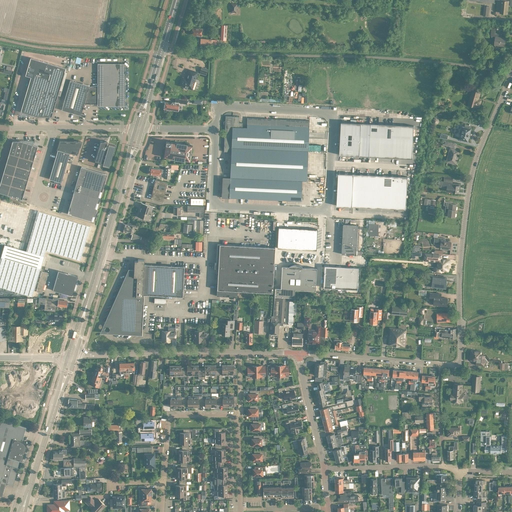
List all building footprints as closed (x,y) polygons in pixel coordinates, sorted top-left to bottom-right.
[(501,9),(501,12),(508,13),(509,0),(505,0),(496,0),(496,9),(501,9)] [(197,35),(197,36),(200,36),(201,36),(201,31),(204,31),(204,28),(202,28),(201,28),(192,27),(191,34),(197,35)] [(491,35),(493,36),(493,37),(494,38),(496,38),(497,39),(496,45),(504,46),(506,37),(502,36),(502,33),(496,32),(496,27),(492,27),(491,35)] [(217,40),(211,39),(200,38),(200,45),(210,46),(210,45),(216,45),(217,40)] [(30,76),(20,111),(37,116),(51,116),(65,67),(30,57),(25,75),(30,76)] [(70,79),(61,109),(74,113),(80,115),(84,103),(97,103),(97,104),(123,105),(124,63),(97,63),(97,85),(89,87),(89,85),(82,83),(70,79)] [(184,88),(186,89),(187,88),(187,87),(191,89),(197,72),(189,70),(186,78),(182,77),(180,85),(184,86),(183,87),(184,88)] [(400,92),(400,93),(411,93),(411,82),(401,82),(400,92)] [(321,85),(320,92),(336,93),(337,89),(337,86),(321,85)] [(472,90),(468,104),(478,107),(480,100),(478,99),(480,92),(472,90)] [(400,93),(399,103),(410,104),(411,93),(400,93)] [(171,101),(171,103),(170,103),(165,102),(164,107),(164,108),(165,109),(164,111),(168,112),(168,109),(173,110),(177,111),(179,103),(186,104),(187,100),(183,99),(177,98),(177,102),(174,102),(171,101)] [(221,193),(221,197),(227,197),(229,197),(243,198),(269,199),(281,200),(301,200),(301,180),(306,181),(309,122),(309,120),(269,118),(247,117),(246,127),(242,127),(242,122),(239,122),(239,116),(225,115),(225,120),(224,120),(224,121),(223,121),(223,123),(224,124),(225,124),(225,127),(224,134),(223,151),(231,151),(230,173),(230,175),(230,177),(222,177),(221,193)] [(340,132),(360,133),(361,122),(341,121),(340,132)] [(371,123),(361,122),(360,133),(360,139),(370,140),(371,123)] [(378,123),(371,123),(370,140),(378,140),(378,123)] [(378,140),(385,140),(386,124),(378,123),(378,140)] [(394,124),(386,124),(385,140),(393,141),(394,124)] [(394,124),(393,141),(400,141),(401,124),(394,124)] [(413,142),(413,125),(401,124),(400,141),(413,142)] [(470,125),(465,124),(464,126),(463,126),(461,130),(460,130),(459,134),(460,134),(459,138),(461,139),(461,140),(465,141),(465,140),(468,140),(469,136),(470,132),(471,128),(469,127),(470,125)] [(340,132),(340,144),(360,145),(360,139),(360,133),(340,132)] [(369,156),(370,140),(360,139),(360,145),(359,156),(369,156)] [(8,153),(13,154),(17,140),(12,140),(8,153)] [(20,140),(17,140),(13,154),(18,156),(22,141),(20,140)] [(78,141),(66,141),(60,140),(60,141),(55,155),(49,177),(49,178),(61,182),(66,162),(69,153),(74,153),(76,153),(77,153),(81,141),(79,141),(78,141)] [(385,140),(378,140),(370,140),(369,156),(392,157),(393,141),(385,140)] [(22,141),(18,156),(23,157),(27,143),(22,141)] [(100,141),(94,160),(101,162),(102,162),(102,164),(108,166),(115,145),(108,143),(106,143),(107,141),(100,141)] [(163,156),(187,160),(189,161),(190,154),(191,154),(191,151),(190,151),(191,145),(166,141),(163,156)] [(392,157),(399,158),(400,141),(393,141),(392,157)] [(413,142),(400,141),(399,158),(412,158),(413,142)] [(32,144),(27,143),(23,157),(28,158),(29,154),(32,144)] [(32,144),(29,154),(28,158),(33,160),(37,145),(32,144)] [(360,145),(340,144),(339,155),(359,156),(360,145)] [(447,161),(455,163),(459,150),(450,148),(447,161)] [(18,156),(13,154),(8,153),(6,162),(15,165),(18,156)] [(30,169),(33,160),(28,158),(23,157),(18,156),(15,165),(30,169)] [(13,175),(15,165),(6,162),(3,172),(13,175)] [(30,169),(15,165),(13,175),(27,179),(30,169)] [(93,220),(106,173),(81,166),(67,213),(93,220)] [(148,170),(148,173),(154,174),(153,176),(156,177),(156,175),(160,175),(161,172),(162,172),(162,171),(163,172),(164,169),(149,167),(149,170),(148,170)] [(0,192),(7,194),(10,184),(13,175),(3,172),(0,181),(0,192)] [(352,189),(353,173),(338,172),(338,173),(338,178),(337,187),(337,189),(345,189),(352,189)] [(352,189),(351,206),(366,207),(367,190),(368,174),(353,173),(352,189)] [(368,174),(367,190),(407,192),(408,176),(368,174)] [(27,179),(13,175),(10,184),(24,189),(27,179)] [(444,176),(444,181),(438,181),(438,186),(450,187),(449,191),(458,192),(458,188),(460,188),(461,183),(452,182),(452,177),(444,176)] [(155,179),(150,199),(162,201),(167,182),(155,179)] [(24,189),(10,184),(7,194),(21,198),(24,189)] [(345,189),(337,189),(337,193),(337,200),(337,205),(344,206),(345,189)] [(351,206),(352,189),(345,189),(344,206),(351,206)] [(407,192),(367,190),(366,207),(406,209),(407,192)] [(455,217),(456,204),(450,203),(450,202),(444,201),(444,205),(446,205),(445,212),(448,212),(448,216),(455,217)] [(152,206),(141,203),(137,216),(148,219),(150,215),(148,214),(149,210),(151,210),(152,206)] [(4,244),(3,247),(0,256),(0,257),(0,286),(15,291),(32,295),(40,268),(43,255),(45,251),(45,250),(80,260),(90,225),(37,210),(27,246),(26,250),(16,247),(4,244)] [(122,223),(120,231),(125,232),(127,233),(128,233),(132,234),(130,239),(140,239),(141,235),(133,233),(135,226),(134,226),(135,224),(127,222),(127,224),(122,223)] [(191,224),(183,223),(182,232),(191,233),(191,224)] [(368,235),(378,235),(379,224),(369,223),(368,235)] [(278,227),(277,247),(316,250),(317,229),(278,227)] [(440,244),(440,248),(450,249),(451,242),(444,241),(445,238),(434,237),(433,243),(440,244)] [(357,243),(342,242),(342,254),(356,254),(357,243)] [(216,295),(237,296),(237,290),(272,292),(274,247),(217,244),(216,258),(215,258),(215,260),(216,260),(216,262),(214,262),(214,268),(218,268),(216,295)] [(425,253),(424,260),(436,261),(437,261),(437,266),(436,267),(435,267),(434,269),(434,270),(435,271),(436,271),(441,272),(441,270),(447,270),(447,269),(448,268),(448,267),(448,263),(446,263),(446,259),(442,259),(442,255),(433,254),(425,253)] [(134,271),(129,271),(110,313),(110,315),(109,316),(109,317),(109,319),(109,321),(109,322),(110,325),(112,327),(114,329),(116,330),(119,332),(122,332),(140,333),(142,294),(182,296),(184,266),(144,264),(144,259),(137,259),(137,260),(134,260),(134,271)] [(271,315),(270,322),(278,322),(283,323),(284,326),(292,327),(292,324),(292,323),(294,289),(315,290),(316,268),(303,267),(302,266),(301,265),(300,265),(298,264),(297,263),(295,263),(294,263),(293,263),(291,264),(290,265),(289,265),(288,266),(282,266),(280,288),(274,288),(273,315),(271,315)] [(340,266),(329,265),(324,265),(324,268),(323,287),(327,287),(357,289),(359,267),(340,266)] [(53,289),(72,295),(72,294),(75,281),(76,281),(77,275),(76,275),(58,270),(53,289)] [(34,290),(42,292),(48,273),(42,271),(37,286),(36,285),(34,290)] [(432,286),(445,288),(446,277),(433,275),(432,286)] [(441,305),(446,306),(447,303),(448,302),(448,299),(447,299),(447,298),(440,297),(441,293),(430,292),(429,298),(434,299),(433,305),(441,305)] [(45,303),(44,309),(54,310),(55,305),(55,304),(52,304),(52,299),(45,298),(39,297),(38,303),(45,303)] [(0,307),(9,307),(9,298),(2,298),(2,301),(0,301),(0,307)] [(24,299),(18,299),(17,307),(24,307),(24,301),(27,301),(27,302),(33,302),(33,298),(24,298),(24,299)] [(392,314),(399,314),(400,306),(393,305),(392,314)] [(350,320),(358,321),(358,313),(362,314),(363,306),(356,306),(356,308),(351,308),(350,320)] [(407,307),(400,306),(399,314),(407,315),(407,307)] [(370,311),(369,323),(377,323),(377,319),(376,319),(377,316),(381,316),(382,309),(375,308),(370,308),(370,311)] [(451,321),(451,312),(437,313),(437,317),(441,317),(441,321),(451,321)] [(321,326),(320,326),(318,343),(325,344),(325,337),(327,337),(328,327),(326,327),(327,320),(323,319),(323,326),(321,326)] [(221,334),(229,335),(229,328),(233,328),(234,320),(226,320),(226,324),(222,323),(221,334)] [(255,320),(254,332),(261,332),(262,320),(255,320)] [(270,322),(270,333),(278,333),(278,322),(270,322)] [(316,330),(315,330),(314,330),(313,330),(313,331),(312,331),(312,332),(312,333),(308,333),(307,343),(318,343),(320,326),(316,325),(316,330)] [(23,327),(12,327),(12,341),(22,341),(22,338),(20,338),(20,334),(27,334),(27,326),(23,326),(23,327)] [(162,341),(169,341),(169,338),(175,338),(175,327),(168,327),(168,331),(162,331),(162,341)] [(194,334),(194,341),(202,341),(202,338),(207,338),(207,327),(200,327),(199,331),(194,331),(194,333),(194,334)] [(388,344),(396,345),(398,328),(390,327),(388,344)] [(398,328),(396,345),(404,346),(406,330),(401,329),(398,328)] [(450,330),(439,329),(438,336),(441,337),(450,338),(450,330)] [(245,335),(245,343),(251,343),(251,332),(243,332),(243,335),(245,335)] [(293,338),(293,344),(301,344),(301,338),(301,333),(293,333),(293,335),(293,338)] [(334,339),(334,342),(335,342),(335,343),(334,349),(341,349),(342,343),(342,341),(341,341),(341,340),(340,339),(335,339),(334,339)] [(342,343),(341,349),(348,350),(349,346),(351,347),(351,344),(350,343),(346,342),(345,341),(343,341),(342,341),(342,343)] [(471,350),(470,360),(476,360),(476,364),(478,364),(479,367),(481,365),(484,365),(484,363),(487,360),(484,357),(485,355),(481,355),(481,353),(480,353),(480,351),(471,350)] [(137,375),(136,385),(144,386),(145,380),(142,379),(142,375),(143,376),(144,373),(145,368),(147,368),(148,362),(147,362),(147,361),(144,361),(144,362),(140,361),(139,373),(138,373),(138,375),(137,375)] [(315,369),(325,369),(326,364),(327,364),(327,361),(320,361),(320,363),(315,363),(315,369)] [(133,362),(125,362),(126,377),(128,377),(128,371),(134,371),(133,362)] [(216,364),(210,365),(210,375),(215,375),(215,374),(219,374),(218,368),(216,368),(216,364)] [(222,375),(227,375),(227,364),(221,364),(221,368),(218,368),(219,374),(222,374),(222,375)] [(233,364),(227,364),(227,375),(233,375),(233,374),(236,374),(236,368),(233,368),(233,364)] [(108,377),(105,376),(100,374),(101,371),(102,371),(104,367),(101,366),(100,365),(100,366),(97,365),(96,369),(95,369),(93,374),(101,377),(104,378),(107,379),(108,377)] [(169,375),(169,376),(175,376),(175,365),(169,365),(169,369),(166,369),(166,375),(169,375)] [(175,365),(175,376),(180,376),(180,375),(184,375),(183,368),(181,368),(181,365),(175,365)] [(187,381),(187,375),(192,375),(192,365),(186,365),(186,368),(183,368),(184,375),(184,381),(187,381)] [(198,368),(198,365),(192,365),(192,375),(197,375),(197,378),(201,378),(201,368),(198,368)] [(205,375),(210,375),(210,365),(204,365),(204,368),(201,368),(201,378),(205,378),(205,375)] [(250,376),(256,376),(256,365),(252,365),(252,366),(247,366),(247,376),(250,376)] [(259,365),(256,365),(256,376),(261,376),(264,375),(264,366),(259,366),(259,365)] [(279,380),(279,375),(279,365),(276,365),(276,366),(270,366),(270,370),(267,370),(267,375),(273,375),(274,378),(275,380),(279,380)] [(282,365),(279,365),(279,375),(285,375),(288,375),(288,366),(282,366),(282,365)] [(342,371),(344,371),(343,380),(349,380),(349,378),(350,366),(347,365),(347,366),(344,366),(343,366),(342,367),(342,370),(342,371)] [(381,389),(384,389),(385,381),(383,381),(383,378),(388,379),(390,375),(388,375),(389,369),(383,368),(381,389)] [(326,370),(325,369),(315,369),(314,375),(319,375),(319,377),(325,378),(326,370)] [(98,387),(101,377),(93,374),(91,380),(92,381),(91,385),(98,387)] [(432,375),(429,375),(428,388),(430,388),(430,385),(435,385),(436,384),(436,382),(435,381),(435,380),(435,376),(435,375),(434,375),(432,374),(432,375)] [(472,388),(472,390),(479,391),(479,389),(480,376),(473,375),(472,386),(472,388)] [(316,389),(317,395),(325,393),(324,390),(331,389),(330,384),(338,384),(338,381),(319,382),(320,388),(316,389)] [(462,383),(454,382),(453,391),(451,391),(451,399),(461,400),(461,398),(462,398),(463,393),(461,393),(461,387),(462,387),(462,385),(462,383)] [(278,388),(279,395),(281,394),(281,398),(283,398),(284,398),(284,399),(295,397),(294,395),(295,394),(295,392),(293,391),(293,389),(288,390),(287,389),(287,387),(278,388)] [(257,396),(260,395),(259,390),(251,390),(249,390),(249,393),(249,395),(246,395),(246,400),(251,400),(251,401),(251,402),(252,402),(253,402),(254,402),(255,401),(255,400),(257,400),(257,396)] [(201,393),(193,394),(193,396),(193,406),(199,406),(199,403),(201,403),(201,394),(201,393)] [(204,394),(201,394),(201,396),(201,403),(204,403),(204,406),(210,406),(210,395),(210,393),(205,393),(205,395),(204,394)] [(211,393),(211,395),(210,395),(210,406),(216,406),(216,402),(219,402),(219,396),(218,396),(218,393),(211,393)] [(326,397),(325,393),(317,395),(320,406),(328,404),(327,399),(329,399),(328,396),(326,397)] [(170,395),(169,394),(164,394),(164,404),(169,403),(169,407),(175,407),(175,396),(170,396),(170,395)] [(219,402),(222,402),(222,406),(228,406),(228,395),(222,395),(222,396),(219,396),(219,402)] [(233,395),(228,395),(228,406),(234,406),(234,402),(237,402),(237,396),(233,396),(233,395)] [(421,400),(421,407),(429,406),(429,403),(433,403),(432,396),(425,396),(425,395),(419,395),(419,400),(421,400)] [(181,397),(181,396),(175,396),(175,407),(181,406),(181,403),(184,403),(184,397),(181,397)] [(187,406),(193,406),(193,396),(187,396),(184,397),(184,403),(187,403),(187,406)] [(93,404),(84,403),(81,403),(82,401),(80,401),(80,400),(68,399),(68,403),(68,407),(93,409),(93,404)] [(281,404),(283,410),(286,409),(287,413),(298,411),(297,404),(290,406),(290,402),(281,404)] [(249,410),(247,410),(247,415),(250,415),(250,419),(257,418),(257,415),(257,411),(260,410),(260,409),(260,405),(249,405),(249,408),(249,410)] [(331,406),(327,407),(320,409),(321,415),(326,413),(326,414),(335,412),(334,408),(331,408),(331,406)] [(88,414),(88,416),(83,416),(83,426),(92,426),(91,421),(97,421),(97,413),(88,414)] [(336,416),(330,418),(323,420),(324,425),(328,424),(328,423),(337,421),(337,420),(336,416)] [(141,419),(135,419),(135,424),(143,424),(143,427),(153,427),(153,421),(150,421),(150,418),(141,419)] [(290,425),(291,433),(298,432),(298,428),(302,427),(300,421),(294,422),(293,418),(285,420),(286,426),(290,425)] [(427,425),(428,425),(428,428),(433,428),(433,421),(435,421),(435,418),(421,419),(415,419),(415,423),(427,423),(427,425)] [(0,420),(0,482),(0,483),(12,486),(18,467),(19,467),(21,460),(27,442),(22,440),(25,427),(1,420),(0,421),(0,420)] [(252,425),(249,425),(249,430),(254,430),(254,431),(255,432),(256,432),(257,431),(258,431),(258,430),(260,430),(263,430),(263,425),(263,420),(252,420),(252,423),(252,425)] [(328,424),(324,425),(325,430),(333,429),(332,425),(335,424),(338,423),(337,421),(328,423),(328,424)] [(456,436),(456,431),(460,431),(460,427),(447,427),(447,430),(447,436),(456,436)] [(179,431),(179,432),(179,437),(190,437),(195,437),(195,428),(192,428),(189,428),(183,428),(183,431),(179,431)] [(214,432),(214,437),(224,437),(224,431),(221,431),(221,428),(211,428),(212,428),(212,430),(213,430),(214,432)] [(490,452),(490,453),(491,453),(491,452),(501,453),(501,452),(506,452),(507,452),(507,449),(507,448),(507,445),(506,445),(506,435),(501,435),(501,444),(491,444),(491,435),(490,435),(490,431),(486,431),(486,435),(485,435),(485,441),(485,443),(485,445),(485,448),(485,449),(485,452),(490,452)] [(79,433),(70,433),(70,442),(79,441),(79,434),(79,433)] [(142,438),(134,438),(134,443),(150,443),(149,439),(153,439),(152,433),(140,433),(140,434),(142,433),(142,438)] [(326,435),(327,436),(326,436),(327,441),(328,441),(342,438),(341,433),(334,435),(334,433),(326,435)] [(255,447),(256,447),(257,447),(258,447),(259,446),(259,445),(265,445),(265,440),(263,440),(263,435),(253,435),(253,438),(252,438),(252,440),(250,440),(250,445),(255,445),(255,446),(255,447)] [(432,436),(427,437),(427,447),(436,446),(435,441),(432,441),(432,436)] [(190,443),(190,437),(179,437),(180,443),(181,443),(181,446),(188,446),(188,443),(190,443)] [(224,437),(214,437),(211,437),(211,443),(215,443),(215,446),(221,446),(221,443),(224,443),(224,437)] [(345,437),(342,438),(328,441),(330,447),(337,445),(336,443),(343,442),(343,444),(347,443),(345,437)] [(305,438),(296,440),(300,454),(307,452),(305,443),(306,443),(305,438)] [(391,450),(393,449),(393,441),(393,438),(389,438),(389,447),(385,448),(385,460),(391,460),(391,450)] [(397,460),(402,460),(402,453),(402,447),(399,447),(399,441),(393,441),(393,449),(393,450),(396,450),(396,453),(397,460)] [(453,449),(458,449),(458,441),(455,441),(455,445),(450,446),(449,446),(449,450),(447,450),(447,458),(453,458),(453,449)] [(333,450),(335,456),(342,454),(345,453),(344,450),(344,448),(348,446),(347,444),(340,446),(341,448),(333,450)] [(373,449),(370,449),(370,452),(370,456),(370,461),(376,460),(376,456),(378,455),(378,445),(373,446),(373,449)] [(153,452),(150,452),(150,450),(151,450),(151,446),(142,446),(143,451),(145,451),(145,453),(144,453),(144,460),(143,460),(143,465),(144,465),(144,466),(153,465),(153,452)] [(188,449),(188,446),(181,446),(181,449),(178,449),(178,455),(189,455),(189,449),(188,449)] [(221,448),(221,446),(215,446),(215,449),(214,449),(214,454),(225,454),(225,448),(221,448)] [(367,447),(359,448),(359,453),(360,461),(365,461),(365,459),(365,457),(367,457),(367,456),(367,452),(367,447)] [(65,449),(62,449),(62,450),(58,450),(58,451),(53,451),(53,460),(62,460),(62,454),(65,454),(65,449)] [(261,460),(261,456),(265,455),(265,450),(254,450),(254,453),(253,453),(253,455),(251,455),(251,460),(255,460),(255,461),(256,462),(257,462),(258,462),(259,462),(259,461),(259,460),(261,460)] [(345,453),(342,454),(335,456),(336,462),(344,460),(343,457),(347,456),(348,461),(351,461),(351,452),(345,453)] [(225,454),(214,454),(212,454),(212,463),(223,463),(223,460),(225,460),(225,454)] [(180,461),(180,464),(187,464),(186,461),(189,460),(189,455),(178,455),(178,461),(180,461)] [(73,458),(73,459),(63,459),(63,466),(85,466),(85,457),(73,458)] [(300,462),(300,467),(298,467),(298,473),(307,473),(307,470),(310,469),(310,462),(300,462)] [(213,466),(216,466),(216,472),(227,472),(226,466),(223,466),(223,463),(212,463),(212,466),(213,466)] [(191,464),(187,464),(180,464),(180,466),(177,467),(177,473),(187,472),(191,472),(191,464)] [(262,475),(262,471),(265,471),(264,465),(254,465),(254,468),(253,468),(254,470),(251,470),(251,475),(256,475),(256,476),(256,477),(257,477),(258,477),(259,477),(260,476),(260,475),(262,475)] [(73,467),(53,468),(53,477),(73,476),(73,467)] [(434,473),(437,473),(436,480),(446,480),(447,474),(439,473),(440,470),(434,470),(434,473)] [(187,478),(187,472),(177,473),(177,478),(179,478),(179,481),(185,481),(185,478),(187,478)] [(227,472),(216,472),(216,478),(217,478),(217,481),(223,481),(223,478),(227,478),(227,472)] [(392,478),(382,478),(382,484),(382,493),(383,493),(386,493),(389,493),(389,497),(393,497),(393,491),(391,491),(391,484),(392,484),(392,478)] [(400,487),(400,494),(405,494),(405,481),(402,481),(402,478),(395,478),(395,488),(400,487)] [(53,483),(53,491),(61,490),(61,486),(65,486),(65,482),(66,482),(71,482),(71,479),(61,479),(61,482),(61,483),(53,483)] [(93,479),(86,479),(85,482),(85,486),(87,486),(87,492),(89,492),(89,490),(101,490),(101,482),(96,482),(93,482),(93,479)] [(475,480),(475,483),(474,483),(474,490),(482,490),(483,483),(485,482),(485,480),(475,480)] [(175,484),(175,490),(186,490),(186,484),(185,484),(185,481),(179,481),(179,484),(175,484)] [(223,481),(217,481),(212,481),(212,485),(214,485),(214,489),(216,489),(227,489),(227,483),(223,483),(223,481)] [(434,489),(433,492),(436,492),(446,492),(446,486),(445,486),(445,483),(436,482),(436,483),(436,486),(436,489),(434,489)] [(353,488),(353,483),(335,483),(335,491),(343,491),(343,486),(346,486),(346,488),(349,488),(353,488)] [(138,489),(139,489),(139,494),(152,494),(152,490),(150,490),(150,488),(146,488),(146,485),(138,485),(138,489)] [(227,489),(216,489),(216,495),(214,495),(213,496),(213,498),(223,498),(223,495),(227,495),(227,489)] [(186,495),(186,490),(175,490),(176,496),(179,496),(179,499),(190,499),(190,495),(186,495)] [(485,490),(482,490),(474,490),(474,496),(477,496),(477,499),(486,500),(486,496),(484,496),(485,490)] [(433,492),(433,501),(435,501),(444,501),(444,498),(446,498),(446,492),(436,492),(433,492)] [(346,500),(346,501),(358,500),(358,495),(350,495),(350,494),(350,493),(347,494),(345,494),(344,494),(339,494),(339,497),(338,497),(337,498),(337,500),(338,500),(339,500),(339,502),(342,501),(342,500),(346,500)] [(150,500),(151,500),(151,498),(152,498),(152,494),(139,494),(139,500),(138,500),(138,503),(150,503),(150,500)] [(112,496),(112,498),(109,498),(109,506),(112,506),(112,507),(124,506),(124,495),(112,496)] [(90,506),(90,507),(95,511),(98,511),(105,505),(98,498),(95,501),(90,496),(85,502),(90,506)] [(62,511),(63,511),(63,509),(69,509),(68,501),(65,501),(64,500),(57,500),(57,504),(53,504),(52,506),(51,505),(47,505),(47,507),(47,508),(46,509),(46,510),(47,510),(47,511),(56,511),(62,511)] [(482,511),(486,511),(486,501),(477,501),(476,504),(473,504),(473,511),(482,511)] [(338,507),(338,511),(348,511),(348,506),(353,505),(353,502),(348,503),(343,503),(344,506),(338,507)]
